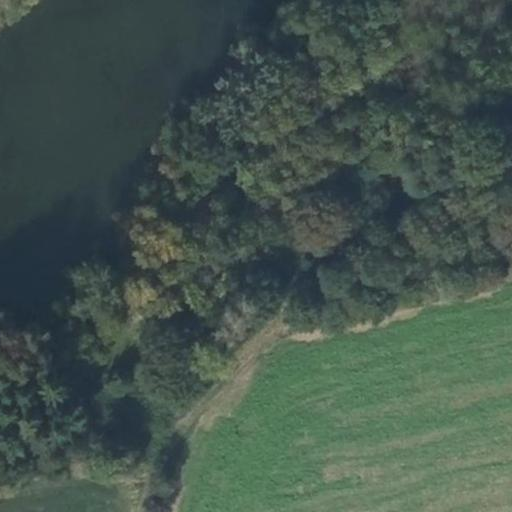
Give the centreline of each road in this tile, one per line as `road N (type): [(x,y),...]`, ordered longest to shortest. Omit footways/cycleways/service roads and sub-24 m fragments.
road 1 (track): [(143,511),(142,367),(305,205),(511,88)]
road 2 (track): [(142,367),(0,385)]
road 3 (track): [(444,129),(416,0)]
